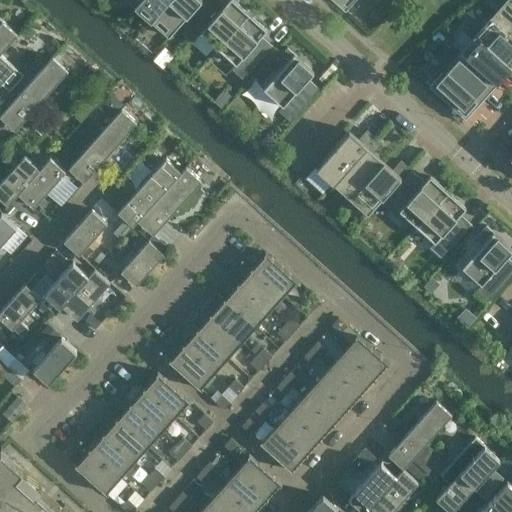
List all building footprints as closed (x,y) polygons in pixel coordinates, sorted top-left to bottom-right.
[(137,0),(130,8),(131,9),(139,0),(140,0),(156,14),(168,0),(137,0)] [(168,0),(156,14),(173,29),(199,0),(168,0)] [(200,30),(218,46),(247,14),(238,6),(240,4),(235,0),(231,0),(227,5),(221,0),(205,0),(183,25),(195,36),(200,30)] [(511,4),(507,0),(505,0),(506,0),(510,4),(496,20),(492,16),(491,16),(511,35),(511,4)] [(247,14),(218,46),(236,62),(231,68),(243,79),(273,46),(258,33),(264,26),(258,20),(256,22),(247,14)] [(511,35),(491,16),(476,33),(505,59),(511,51),(511,35)] [(0,52),(17,34),(2,20),(0,21),(0,52)] [(505,59),(476,33),(461,50),(494,81),(502,73),(497,68),(505,59)] [(311,68),(287,46),(276,59),(283,65),(263,87),(283,104),(278,110),(290,120),(319,88),(305,75),(311,68)] [(494,81),(461,50),(446,67),(475,93),(483,84),(487,89),(494,81)] [(0,53),(0,82),(14,67),(0,53)] [(13,100),(29,113),(68,70),(53,56),(13,100)] [(475,93),(446,67),(430,85),(452,105),(447,110),(459,121),(471,107),(466,102),(475,93)] [(121,108),(82,152),(97,165),(136,122),(121,108)] [(316,165),(333,181),(374,136),(366,129),(355,142),(345,133),(316,165)] [(374,136),(333,181),(350,196),(380,164),(370,156),(382,143),(374,136)] [(25,155),(0,182),(0,197),(8,204),(18,192),(40,168),(25,155)] [(50,157),(40,168),(18,192),(33,206),(65,170),(50,157)] [(166,157),(131,196),(147,209),(151,204),(181,171),(166,157)] [(380,164),(350,196),(368,212),(409,167),(400,159),(389,172),(380,164)] [(186,166),(181,171),(151,204),(167,218),(201,179),(186,166)] [(399,209),(417,225),(446,192),(437,184),(438,182),(432,176),(426,183),(411,170),(382,203),(394,214),(399,209)] [(446,192),(417,225),(434,241),(430,246),(442,257),(471,224),(457,211),(463,204),(457,198),(455,200),(446,192)] [(107,222),(92,209),(64,240),(79,253),(107,222)] [(1,211),(0,212),(0,243),(16,225),(1,211)] [(489,299),(511,272),(511,261),(503,253),(510,246),(486,225),(475,237),(481,243),(461,265),(481,283),(476,288),(489,299)] [(164,252),(149,239),(121,270),(136,284),(164,252)] [(251,266),(251,267),(282,295),(295,281),(296,283),(298,281),(265,251),(263,253),(265,254),(253,267),(251,266)] [(73,261),(40,298),(55,311),(62,304),(88,275),(73,261)] [(269,311),(282,295),(251,267),(250,268),(251,269),(239,283),(238,281),(237,282),(269,311)] [(88,275),(62,304),(77,318),(110,281),(94,268),(88,275)] [(269,311),(237,282),(236,283),(238,284),(226,298),(224,297),(223,297),(255,326),(269,311)] [(0,316),(12,327),(40,296),(25,283),(0,310),(0,316)] [(321,301),(312,293),(305,301),(314,309),(321,301)] [(255,326),(223,297),(223,298),(224,300),(212,313),(211,312),(210,313),(241,341),(255,326)] [(241,341),(210,313),(209,314),(210,315),(198,328),(197,327),(196,328),(228,356),(241,341)] [(290,317),(284,324),(293,332),(299,325),(290,317)] [(332,325),(341,332),(347,325),(338,317),(332,325)] [(35,365),(59,332),(43,320),(18,352),(35,365)] [(286,340),(293,332),(284,324),(277,332),(286,340)] [(228,356),(196,328),(195,329),(197,330),(185,343),(183,342),(183,343),(214,371),(228,356)] [(389,363),(356,333),(355,335),(356,336),(343,350),(375,379),(376,378),(374,376),(386,363),(388,364),(389,363)] [(76,350),(61,336),(33,367),(48,381),(76,350)] [(317,341),(311,348),(319,356),(326,348),(317,341)] [(22,376),(30,367),(4,343),(0,346),(0,371),(8,363),(22,376)] [(214,371),(183,343),(182,344),(183,345),(171,358),(170,357),(168,359),(201,389),(203,387),(201,385),(214,371)] [(263,347),(256,355),(265,363),(272,355),(263,347)] [(313,363),(319,356),(311,348),(304,356),(313,363)] [(375,379),(343,350),(330,365),(361,394),(362,393),(361,392),(373,378),(374,379),(375,379)] [(259,370),(265,363),(256,355),(250,362),(259,370)] [(361,394),(330,365),(316,381),(348,409),(348,408),(347,407),(359,393),(361,395),(361,394)] [(190,401),(157,371),(156,373),(157,374),(145,388),(144,386),(143,387),(175,415),(187,401),(189,403),(190,401)] [(290,371),(283,379),(292,386),(299,379),(290,371)] [(235,378),(229,386),(237,394),(244,386),(235,378)] [(285,394),(292,386),(283,379),(277,386),(285,394)] [(348,409),(316,381),(303,396),(334,424),(335,423),(334,422),(346,409),(347,410),(348,409)] [(161,431),(175,415),(143,387),(142,388),(144,389),(132,403),(130,401),(129,402),(161,431)] [(222,393),(215,401),(224,409),(231,401),(222,393)] [(334,424),(303,396),(289,411),(320,439),(321,438),(320,437),(332,424),(333,425),(334,424)] [(402,438),(417,452),(451,413),(436,400),(402,438)] [(161,431),(129,402),(129,403),(130,404),(118,418),(117,417),(116,418),(147,446),(161,431)] [(271,410),(262,402),(255,410),(264,417),(271,410)] [(320,439),(289,411),(275,426),(307,455),(308,454),(306,452),(318,439),(320,440),(320,439)] [(213,421),(204,413),(197,420),(206,428),(213,421)] [(257,425),(248,417),(242,425),(251,433),(257,425)] [(147,446),(116,418),(115,418),(116,420),(104,433),(103,432),(102,433),(134,461),(147,446)] [(307,455),(275,426),(263,440),(261,439),(260,441),(293,470),(294,469),(293,467),(305,454),(306,455),(307,455)] [(134,461),(102,433),(101,434),(103,435),(91,448),(89,447),(89,448),(120,476),(134,461)] [(183,437),(176,444),(185,452),(192,444),(183,437)] [(239,445),(231,437),(224,444),(233,452),(239,445)] [(178,459),(185,452),(176,444),(170,452),(178,459)] [(465,496),(499,458),(484,445),(450,483),(465,496)] [(0,447),(0,511),(72,511),(62,503),(58,508),(57,507),(55,510),(42,499),(45,496),(39,491),(43,485),(1,447),(0,447)] [(363,466),(372,455),(365,447),(355,458),(363,466)] [(120,476),(89,448),(88,449),(89,450),(77,463),(76,462),(74,464),(107,493),(109,492),(107,490),(120,476)] [(282,482),(249,453),(247,455),(249,456),(236,470),(267,498),(268,497),(267,496),(279,483),(280,484),(282,482)] [(210,460),(203,468),(212,476),(218,468),(210,460)] [(381,461),(348,498),(363,511),(370,505),(396,475),(381,461)] [(156,467),(149,475),(158,482),(164,475),(156,467)] [(205,483),(212,476),(203,468),(196,475),(205,483)] [(402,468),(396,475),(370,505),(377,511),(390,511),(417,482),(402,468)] [(267,498),(236,470),(222,485),(251,511),(253,511),(265,498),(267,499),(267,498)] [(151,490),(158,482),(149,475),(142,482),(151,490)] [(511,485),(507,481),(478,511),(506,511),(508,510),(511,505),(511,485)] [(251,511),(222,485),(209,500),(221,511),(251,511)] [(182,491),(176,498),(184,506),(191,499),(182,491)] [(307,511),(334,511),(338,508),(323,495),(307,511)] [(128,498),(121,506),(128,511),(131,511),(136,506),(128,498)] [(175,511),(179,511),(184,506),(176,498),(169,506),(175,511)] [(221,511),(209,500),(198,511),(221,511)]
